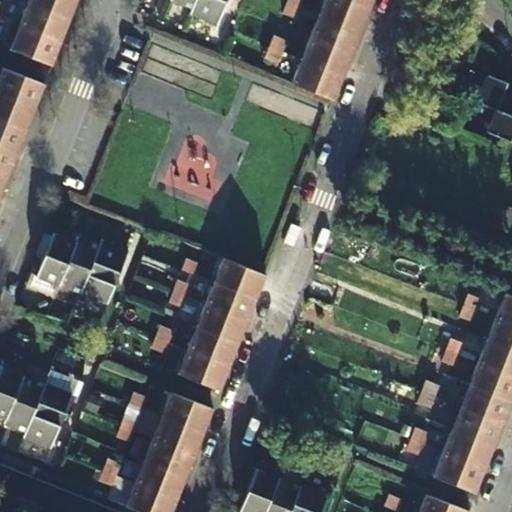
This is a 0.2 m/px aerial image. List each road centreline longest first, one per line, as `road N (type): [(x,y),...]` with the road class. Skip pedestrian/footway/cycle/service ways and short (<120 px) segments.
road 1 (residential): [(202,511),(401,0)]
road 2 (residential): [(0,264),(103,0)]
